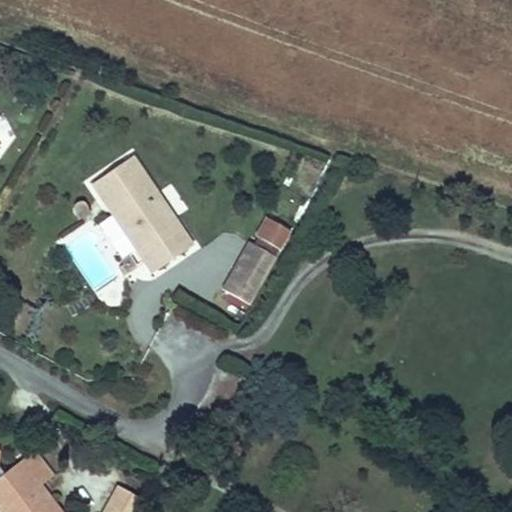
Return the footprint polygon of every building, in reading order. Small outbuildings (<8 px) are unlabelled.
[(135,154),(94,181),(115,213),(143,255),(153,271),(194,244),(135,154)] [(143,255),(115,213),(105,220),(132,261),(143,255)] [(221,289),(247,304),(275,255),(249,240),(221,289)] [(0,482),(10,475),(3,465),(4,457),(0,451),(0,482)] [(65,511),(44,485),(57,475),(40,452),(10,475),(0,482),(0,503),(6,511),(65,511)] [(106,511),(139,511),(145,501),(120,487),(106,511)]
